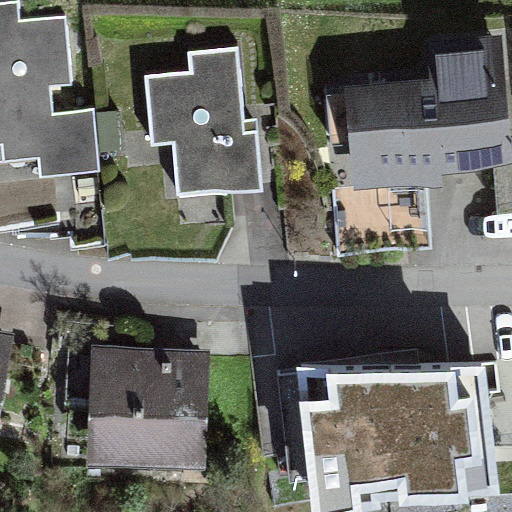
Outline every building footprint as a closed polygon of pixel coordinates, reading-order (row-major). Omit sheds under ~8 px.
[(19,0),(11,0),(0,1),(0,157),(41,154),(42,173),(100,168),(95,105),(53,109),(51,84),(74,82),(67,14),(21,18),(19,0)] [(431,72),(321,81),(337,255),(434,246),(428,179),(443,177),(441,164),(511,158),(500,34),(428,40),(431,72)] [(190,68),(145,72),(151,144),(173,142),(177,192),(264,184),(257,114),(245,115),(239,44),(188,48),(190,68)] [(0,404),(14,330),(0,327),(0,404)] [(211,346),(91,341),(86,454),(207,458),(211,346)] [(484,354),(297,354),(299,368),(277,372),(289,471),(309,469),(312,497),(381,490),(381,482),(502,477),(484,354)]
